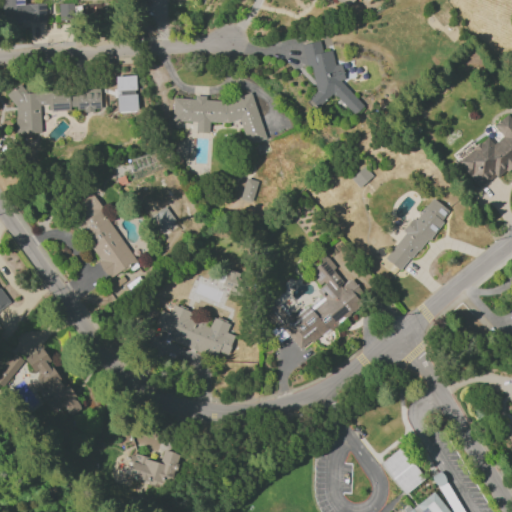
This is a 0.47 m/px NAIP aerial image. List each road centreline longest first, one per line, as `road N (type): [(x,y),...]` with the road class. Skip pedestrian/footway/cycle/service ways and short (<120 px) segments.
road 1 (residential): [(0,205),(96,337),(152,388),(180,403),(232,407),(320,392),(402,336),(511,243)]
road 2 (residential): [(0,55),(228,45)]
road 3 (residential): [(511,511),(402,336)]
